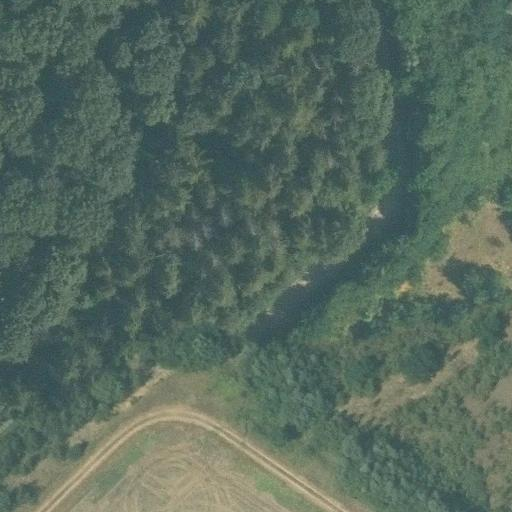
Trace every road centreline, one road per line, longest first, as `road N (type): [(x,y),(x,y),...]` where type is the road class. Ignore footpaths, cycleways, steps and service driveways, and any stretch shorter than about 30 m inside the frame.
road 1 (track): [(144,0),(91,135),(41,201),(0,231)]
road 2 (track): [(103,511),(154,479),(190,483),(237,511)]
